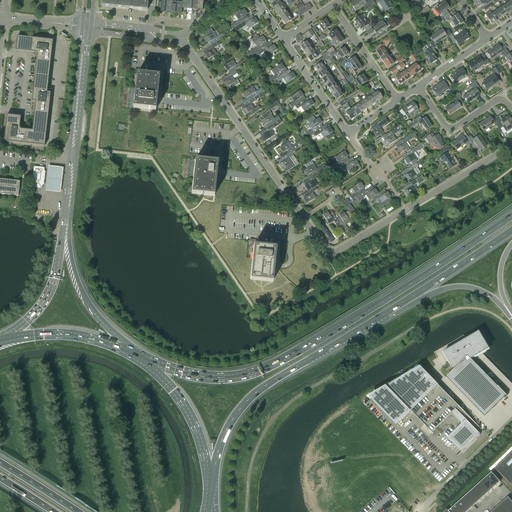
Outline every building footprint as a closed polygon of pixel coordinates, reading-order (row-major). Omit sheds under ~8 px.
[(100,0),(100,6),(147,10),(148,0),(100,0)] [(278,0),(275,0),(270,3),(274,9),(281,4),(278,0)] [(371,4),(368,0),(365,0),(364,1),(363,0),(357,0),(351,4),(355,11),(363,5),(365,8),(370,4),(371,4)] [(388,0),(377,0),(385,11),(392,6),(388,0)] [(444,17),(449,13),(446,10),(449,8),(444,2),(434,9),(439,15),(441,14),(444,17)] [(285,9),(281,4),(274,9),(278,14),(285,9)] [(511,11),(507,4),(502,7),(507,14),(511,11)] [(502,7),(497,10),(502,18),(507,14),(502,7)] [(247,14),(244,9),(241,11),(238,8),(230,14),(232,17),(235,15),(238,20),(233,23),(236,27),(239,24),(248,18),(246,15),(247,14)] [(285,9),(278,14),(281,19),(288,14),(285,9)] [(497,10),(492,14),(497,21),(502,18),(497,10)] [(497,21),(492,14),(490,11),(485,14),(487,17),(491,25),(497,21)] [(452,18),(449,13),(444,17),(445,19),(448,18),(449,19),(451,22),(453,21),(456,26),(459,23),(460,24),(463,22),(458,14),(454,16),(452,18)] [(288,14),(281,19),(285,25),(292,20),(288,14)] [(363,28),(369,24),(366,21),(365,22),(361,16),(354,21),(360,30),(363,28)] [(249,17),(248,18),(239,24),(241,27),(246,24),(249,29),(258,23),(255,18),(251,20),(249,17)] [(375,29),(373,31),(374,32),(376,34),(384,29),(387,27),(386,27),(389,25),(387,23),(385,19),(373,27),(375,29)] [(330,26),(325,20),(318,24),(323,31),(330,26)] [(363,28),(366,32),(371,28),(370,26),(373,24),(371,21),(370,22),(370,23),(368,24),(369,24),(363,28)] [(211,46),(218,41),(224,37),(222,34),(217,37),(211,29),(202,35),(208,43),(209,43),(211,46)] [(433,41),(430,43),(434,49),(437,47),(435,44),(446,36),(442,29),(430,37),(433,41)] [(332,41),(340,35),(336,30),(328,35),(332,41)] [(464,31),(454,38),(451,35),(448,37),(453,43),(456,42),(458,45),(469,37),(464,31)] [(255,53),(267,45),(265,42),(266,41),(263,36),(260,38),(258,35),(251,40),(253,43),(254,43),(257,47),(245,55),(247,58),(255,53)] [(343,41),(340,35),(332,41),(335,46),(343,41)] [(36,53),(51,55),(53,41),(53,40),(52,40),(18,37),(18,36),(17,36),(17,37),(16,50),(16,51),(36,53)] [(380,58),(387,53),(385,50),(389,41),(392,40),(390,37),(385,40),(382,46),(382,45),(379,47),(381,49),(376,52),(380,58)] [(302,44),(299,46),(303,51),(310,46),(306,40),(305,38),(303,39),(300,41),(302,44)] [(218,41),(211,46),(207,49),(209,52),(204,55),(207,60),(212,57),(214,59),(220,56),(218,53),(216,54),(213,49),(220,44),(218,41)] [(434,49),(430,43),(425,45),(429,50),(424,54),(431,64),(437,60),(431,51),(434,49)] [(502,55),(507,52),(505,49),(507,48),(505,45),(501,48),(498,44),(487,52),(491,59),(500,53),(502,55)] [(267,45),(255,53),(257,56),(260,54),(260,55),(264,52),(267,56),(265,58),(265,59),(266,62),(273,57),(273,56),(271,54),(277,50),(273,45),(270,48),(267,45)] [(310,46),(303,51),(307,57),(314,52),(310,46)] [(344,47),(336,52),(339,56),(341,58),(342,58),(343,58),(349,54),(344,47)] [(317,57),(314,52),(307,57),(310,62),(317,57)] [(509,54),(507,52),(502,55),(504,58),(505,57),(511,66),(511,53),(511,52),(509,54)] [(51,55),(36,53),(37,54),(32,101),(35,102),(32,130),(46,132),(50,93),(51,93),(50,93),(47,92),(51,55)] [(390,58),(387,53),(380,58),(383,63),(390,58)] [(351,68),(358,62),(354,57),(347,62),(351,68)] [(485,57),(485,58),(481,60),(479,57),(468,64),(473,72),(484,65),(485,66),(489,63),(485,57)] [(394,63),(390,58),(383,63),(387,68),(394,63)] [(233,72),(235,71),(243,65),(241,62),(236,65),(233,60),(232,60),(229,62),(224,66),(227,71),(231,69),(233,72)] [(337,65),(339,68),(346,63),(344,60),(337,65)] [(358,62),(351,68),(354,73),(362,68),(358,62)] [(318,73),(325,68),(321,63),(314,68),(318,73)] [(415,64),(410,67),(415,74),(421,71),(418,66),(416,63),(415,64)] [(287,72),(287,71),(285,69),(281,64),(272,70),(275,74),(268,79),(268,81),(267,80),(264,82),(266,86),(273,81),(276,79),(287,72)] [(494,75),(495,77),(504,71),(499,64),(493,69),(495,73),(494,74),(494,75)] [(410,67),(405,71),(410,78),(415,74),(410,67)] [(329,74),(325,68),(318,73),(322,78),(329,74)] [(472,78),(471,76),(467,70),(464,72),(462,69),(450,76),(455,84),(467,76),(468,78),(470,80),(472,78)] [(288,70),(287,71),(287,72),(276,79),(278,82),(283,79),(286,83),(295,77),(292,72),(291,73),(288,70)] [(235,71),(233,72),(225,77),(227,80),(223,83),(227,88),(229,86),(231,89),(239,83),(237,80),(235,81),(232,77),(237,74),(235,71)] [(410,78),(405,71),(400,74),(405,81),(410,78)] [(405,81),(400,74),(399,73),(396,74),(397,76),(395,78),(399,85),(405,81)] [(155,111),(157,83),(158,76),(137,74),(134,108),(155,111)] [(329,74),(322,78),(325,84),(332,79),(329,74)] [(355,85),(358,83),(360,86),(367,81),(363,75),(355,80),(356,80),(355,81),(353,82),(355,85)] [(494,75),(482,83),(483,85),(481,86),(483,90),(486,88),(487,89),(486,89),(487,89),(498,81),(495,77),(494,75)] [(336,84),(332,79),(325,84),(329,89),(336,84)] [(448,83),(445,85),(443,81),(431,89),(437,97),(438,96),(439,97),(440,97),(442,96),(442,95),(441,94),(448,89),(449,91),(453,89),(448,83)] [(477,91),(480,89),(475,81),(472,84),(475,88),(464,95),(468,102),(479,94),(477,91)] [(340,90),(336,84),(329,89),(333,94),(340,90)] [(254,98),(264,91),(262,88),(261,89),(260,88),(254,92),(251,87),(249,89),(246,91),(242,94),(246,99),(249,96),(251,99),(253,98),(254,98)] [(340,90),(333,94),(336,100),(342,96),(343,95),(340,90)] [(372,95),(377,102),(382,98),(377,91),(375,93),(373,90),(370,92),(372,95)] [(253,98),(251,99),(243,104),(246,108),(242,110),(245,115),(248,113),(250,116),(261,109),(258,105),(256,107),(254,109),(251,104),(256,101),(260,98),(259,97),(265,93),(264,91),(254,98),(253,98)] [(295,106),(301,101),(300,98),(303,96),(300,91),(291,97),(294,102),(289,105),(292,108),(295,106)] [(459,99),(456,94),(453,96),(456,101),(445,108),(450,115),(461,107),(458,103),(461,102),(459,99)] [(372,95),(367,98),(372,105),(377,102),(372,95)] [(307,97),(301,101),(295,106),(297,109),(301,107),(304,111),(314,105),(311,99),(309,100),(307,97)] [(367,98),(361,102),(366,109),(372,105),(367,98)] [(361,102),(356,106),(361,113),(366,109),(361,102)] [(405,107),(402,109),(399,111),(405,121),(408,118),(407,117),(418,109),(413,102),(405,108),(405,107)] [(361,113),(356,106),(351,109),(356,116),(361,113)] [(356,116),(351,109),(345,113),(347,115),(346,116),(346,117),(348,120),(349,121),(350,120),(356,116)] [(268,128),(280,120),(278,116),(274,119),(271,114),(269,110),(261,116),(263,119),(261,121),(264,126),(266,125),(268,128)] [(46,132),(32,130),(21,129),(20,128),(21,117),(21,116),(20,116),(7,115),(6,115),(7,116),(4,141),(4,142),(44,146),(45,146),(45,143),(46,132)] [(313,133),(323,127),(321,124),(322,123),(318,118),(315,120),(313,116),(307,121),(309,124),(308,126),(311,130),(305,134),(307,138),(313,133)] [(420,116),(408,124),(410,129),(418,123),(420,126),(422,125),(426,131),(432,126),(430,123),(429,124),(428,121),(426,117),(422,119),(420,116)] [(502,127),(496,118),(492,120),(490,116),(479,124),(484,131),(494,124),(498,130),(502,127)] [(499,116),(496,118),(502,127),(506,132),(508,131),(511,128),(511,121),(508,116),(502,120),(499,116)] [(386,119),(380,124),(372,128),(373,129),(372,129),(374,132),(371,134),(374,139),(377,137),(379,139),(385,135),(380,128),(384,125),(385,126),(389,123),(386,119)] [(280,120),(268,128),(262,132),(264,135),(260,137),(264,142),(273,136),(277,133),(274,128),(278,125),(282,122),(280,120)] [(325,130),(323,127),(313,133),(316,136),(320,133),(324,138),(325,137),(327,140),(334,136),(332,132),(333,132),(329,127),(325,130)] [(399,134),(402,132),(399,127),(383,138),(385,140),(384,141),(387,146),(396,140),(393,135),(398,132),(399,134)] [(408,136),(398,143),(396,145),(398,148),(397,149),(400,154),(409,147),(406,143),(410,140),(411,140),(416,137),(413,133),(408,136)] [(441,139),(437,134),(434,137),(432,133),(426,137),(431,144),(432,143),(437,150),(444,146),(440,140),(441,139)] [(471,144),(467,138),(465,139),(462,135),(459,137),(459,138),(451,143),(456,150),(466,143),(467,146),(471,144)] [(471,136),(467,138),(471,144),(474,141),(480,150),(487,146),(479,135),(473,139),(471,136)] [(288,159),(290,158),(293,156),(291,152),(299,147),(296,144),(292,147),(289,142),(279,148),(283,153),(285,156),(278,161),(280,164),(288,159)] [(406,154),(408,156),(408,157),(404,160),(408,165),(417,158),(413,154),(418,151),(418,152),(424,148),(421,144),(406,154)] [(449,169),(456,165),(457,166),(460,164),(448,147),(443,151),(445,154),(439,158),(442,161),(443,160),(449,169)] [(339,166),(346,162),(344,159),(348,156),(344,151),(335,157),(338,162),(330,168),(332,171),(339,166)] [(288,159),(280,164),(279,165),(282,170),(283,169),(285,173),(294,167),(292,164),(293,163),(290,158),(288,159)] [(349,159),(346,162),(339,166),(342,169),(345,167),(349,172),(359,165),(355,160),(351,162),(349,159)] [(217,162),(196,160),(195,167),(192,194),(202,195),(213,196),(217,162)] [(313,176),(317,174),(323,169),(321,166),(316,169),(313,164),(311,161),(305,165),(307,169),(304,171),(307,176),(311,173),(313,176)] [(418,167),(417,166),(421,163),(420,161),(416,164),(416,163),(403,172),(405,175),(404,176),(407,181),(417,175),(413,170),(418,167)] [(58,165),(49,164),(46,189),(53,190),(60,191),(63,166),(58,165)] [(42,188),(44,168),(34,167),(31,187),(42,188)] [(425,173),(421,176),(406,187),(408,190),(404,192),(407,197),(416,191),(413,186),(421,181),(421,182),(424,180),(423,179),(427,176),(425,173)] [(317,174),(313,176),(306,181),(308,184),(305,186),(308,191),(315,187),(317,185),(314,180),(319,177),(317,174)] [(434,182),(436,185),(444,179),(441,177),(434,182)] [(0,194),(18,196),(20,181),(0,178),(0,194)] [(356,198),(365,191),(363,188),(364,188),(360,183),(351,189),(354,194),(350,197),(352,200),(356,198)] [(315,187),(308,191),(305,193),(307,196),(303,199),(306,204),(316,198),(312,193),(317,190),(315,187)] [(369,188),(365,191),(356,198),(358,202),(362,199),(361,198),(366,195),(369,200),(371,199),(378,194),(375,189),(371,191),(369,188)] [(381,191),(378,194),(371,199),(373,202),(378,198),(381,203),(383,206),(392,201),(390,198),(390,197),(387,192),(383,195),(381,191)] [(329,213),(330,213),(329,214),(328,212),(323,216),(326,220),(325,221),(327,225),(328,224),(329,225),(334,222),(337,226),(340,224),(339,222),(332,211),(331,211),(329,213)] [(342,220),(339,222),(340,224),(345,232),(349,230),(346,225),(350,222),(344,213),(339,216),(342,220)] [(334,240),(325,228),(321,230),(330,243),(334,240)] [(272,282),(274,254),(275,248),(254,245),(251,280),(261,281),(272,282)] [(511,403),(511,396),(475,358),(491,349),(480,331),(443,352),(453,370),(447,377),(492,423),(511,403)] [(402,377),(384,387),(369,396),(397,425),(411,411),(432,432),(451,414),(461,424),(447,438),(461,453),(483,431),(420,366),(406,374),(410,378),(407,381),(402,377)] [(511,452),(496,468),(511,485),(511,452)] [(487,476),(496,486),(500,482),(492,472),(487,476)] [(496,486),(487,476),(483,480),(492,489),(496,486)] [(483,480),(479,483),(488,493),(492,489),(483,480)] [(488,493),(479,483),(476,487),(484,496),(488,493)] [(476,487),(472,490),(480,500),(484,496),(476,487)] [(472,490),(468,494),(477,503),(480,500),(472,490)] [(468,494),(464,497),(473,507),(477,503),(468,494)] [(473,507),(464,497),(460,501),(469,510),(473,507)] [(511,501),(508,497),(503,501),(511,511),(511,510),(511,501)] [(460,501),(456,504),(463,511),(466,511),(469,510),(460,501)] [(503,501),(499,505),(505,511),(509,511),(511,511),(503,501)]
